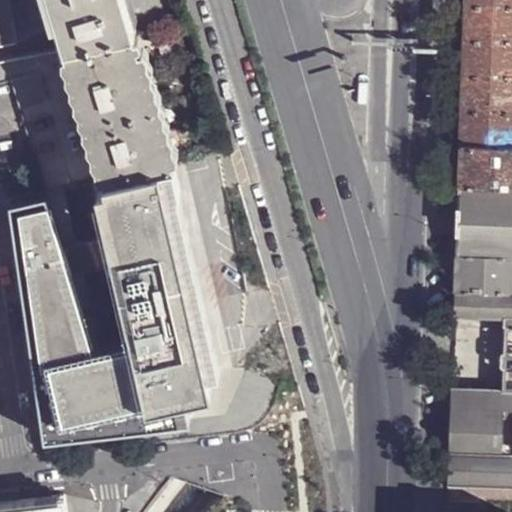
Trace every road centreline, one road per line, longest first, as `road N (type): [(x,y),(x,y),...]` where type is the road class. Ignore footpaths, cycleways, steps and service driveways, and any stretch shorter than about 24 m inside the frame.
road 1 (residential): [(216,0),(369,511)]
road 2 (secondary): [(261,0),(385,380)]
road 3 (secondary): [(385,380),(297,0)]
road 4 (primary): [(387,238),(427,0)]
road 5 (motorway): [(387,238),(403,0)]
road 6 (primary): [(387,238),(382,0)]
road 7 (primary): [(385,380),(387,238)]
road 8 (primary): [(385,380),(384,511)]
